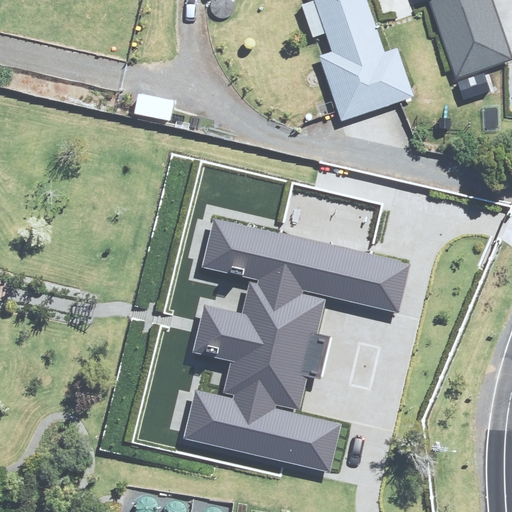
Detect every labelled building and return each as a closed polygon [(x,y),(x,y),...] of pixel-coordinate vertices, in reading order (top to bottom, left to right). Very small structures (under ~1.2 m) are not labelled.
[(165,0),(147,0),(138,48),(156,52),(165,0)] [(383,54),(364,0),(312,0),(331,54),(317,59),(339,126),(414,101),(396,50),(383,54)] [(427,0),(456,82),(511,62),(511,58),(491,0),(427,0)] [(176,106),(137,101),(135,117),(174,123),(176,106)] [(194,379),(182,435),(333,469),(345,417),(298,406),(307,368),(321,372),(329,333),(318,330),(327,292),(399,308),(411,257),(213,212),(201,263),(254,275),(246,309),(205,299),(193,351),(227,359),(221,386),(194,379)]
